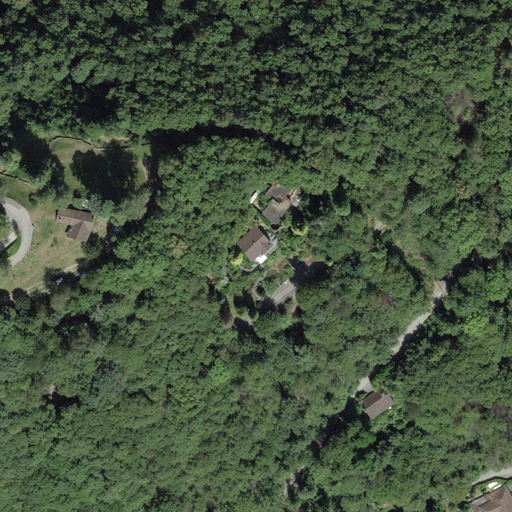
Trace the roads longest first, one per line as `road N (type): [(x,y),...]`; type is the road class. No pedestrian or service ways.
road 1 (unclassified): [(0,396),(134,383),(181,369),(411,200),(469,109),(493,43),(511,40)]
road 2 (unclassified): [(511,93),(468,255),(269,511)]
road 3 (unclassified): [(355,511),(511,466)]
